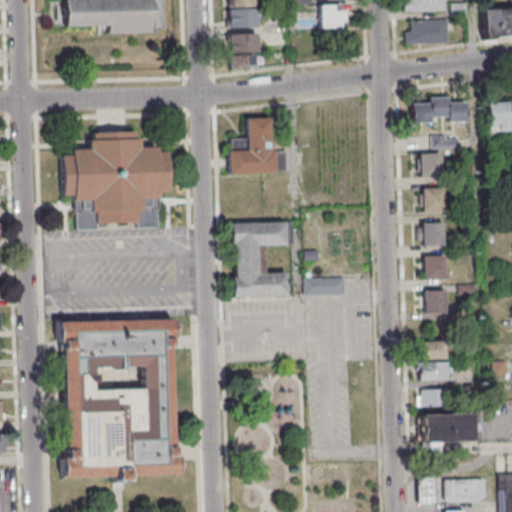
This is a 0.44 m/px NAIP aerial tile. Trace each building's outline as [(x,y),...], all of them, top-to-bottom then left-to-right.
[(160,0),(162,29),(98,32),(97,24),(61,25),(60,0),(160,0)] [(225,27),(255,27),(254,0),(224,0),(224,8),(225,8),(225,27)] [(403,0),(403,11),(444,11),(444,0),(403,0)] [(342,4),(317,4),(317,29),(342,29),(342,4)] [(511,9),(479,10),(479,37),(511,37),(511,9)] [(446,44),(446,21),(404,21),(404,44),(446,44)] [(255,33),(227,33),(227,69),(255,69),(255,33)] [(412,124),(464,123),(463,100),(411,101),(412,124)] [(508,131),(508,102),(484,102),(484,131),(508,131)] [(225,174),(273,171),(272,147),(267,148),(266,116),(242,118),(243,148),(224,149),(225,174)] [(57,155),(68,154),(68,149),(85,148),(84,139),(89,139),(89,132),(132,131),(132,137),(138,137),(138,144),(155,144),(155,149),(166,149),(167,192),(157,192),(157,196),(154,196),(155,225),(136,226),(136,220),(93,222),(94,228),(74,229),(73,199),(68,200),(68,195),(58,195),(57,155)] [(452,148),(452,139),(430,139),(430,148),(452,148)] [(441,153),(416,153),(416,177),(441,177),(441,153)] [(419,211),(441,211),(441,187),(419,187),(419,211)] [(284,245),(283,221),(226,222),(229,296),(286,294),(285,272),(262,273),(261,246),(284,245)] [(443,221),(416,221),(416,245),(443,245),(443,221)] [(444,255),(421,255),(421,279),(444,279),(444,255)] [(302,294),(344,292),(343,277),(301,278),(302,294)] [(443,289),(422,289),(422,313),(443,313),(443,289)] [(59,479),(109,478),(109,484),(128,483),(127,477),(175,476),(175,456),(172,456),(169,338),(172,338),(171,320),(54,323),(55,342),(58,342),(62,461),(58,461),(59,479)] [(419,358),(446,358),(446,340),(419,340),(419,358)] [(448,379),(448,361),(416,361),(416,379),(448,379)] [(415,406),(446,406),(446,388),(415,388),(415,406)] [(419,442),(470,442),(470,413),(419,413),(419,442)] [(511,511),(511,474),(496,475),(496,511),(511,511)] [(436,503),(435,476),(419,476),(419,504),(436,503)] [(446,501),(486,500),(486,478),(445,479),(446,501)]
